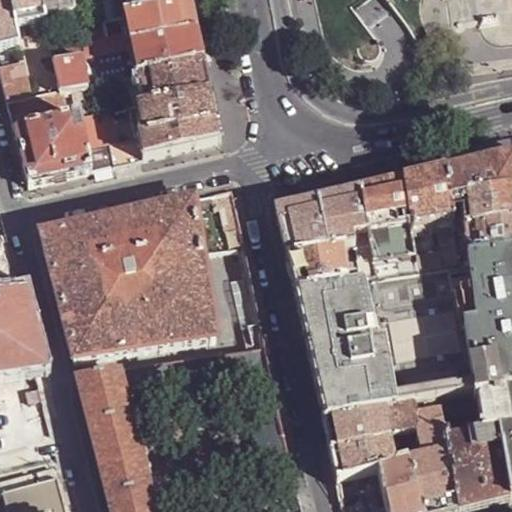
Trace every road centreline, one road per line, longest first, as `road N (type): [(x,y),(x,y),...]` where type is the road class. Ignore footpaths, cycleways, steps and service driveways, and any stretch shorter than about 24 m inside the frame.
road 1 (residential): [(246,162),(324,511)]
road 2 (residential): [(15,214),(89,511)]
road 3 (residential): [(246,162),(15,214)]
road 4 (secondary): [(293,152),(511,104)]
road 5 (secondary): [(262,0),(293,152)]
